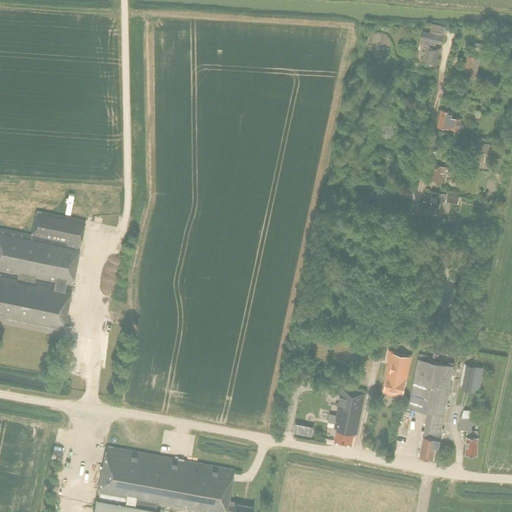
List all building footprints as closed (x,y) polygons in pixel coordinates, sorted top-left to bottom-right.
[(443,35),(429,32),(422,30),(419,43),(426,45),(422,62),(436,65),(440,48),(434,47),(435,43),(441,44),(443,35)] [(461,75),(476,78),(480,59),(465,56),(461,75)] [(467,99),(452,96),(451,104),(465,107),(467,99)] [(452,112),(441,109),(437,126),(458,131),(460,119),(451,117),(452,112)] [(489,155),(490,144),(476,143),(474,153),(489,155)] [(448,168),(431,164),(428,180),(442,183),(444,173),(447,174),(447,176),(456,178),(459,166),(452,164),(452,166),(449,166),(448,168)] [(442,193),(431,191),(430,195),(425,194),(423,204),(439,207),(441,199),(446,200),(445,201),(458,204),(459,196),(447,194),(447,195),(442,194),(442,193)] [(0,318),(63,331),(85,221),(36,211),(32,235),(0,228),(0,318)] [(459,225),(460,218),(448,216),(447,222),(459,225)] [(406,382),(412,356),(389,351),(387,360),(388,361),(381,394),(394,396),(393,399),(401,401),(405,382),(406,382)] [(440,434),(444,415),(453,366),(418,359),(408,408),(428,411),(424,431),(440,434)] [(477,367),(466,365),(461,390),(473,392),(477,367)] [(354,379),(339,376),(338,384),(353,387),(354,379)] [(356,435),(361,411),(365,394),(341,389),(334,428),(337,429),(334,441),(351,445),(353,435),(356,435)] [(472,418),(472,411),(464,410),(461,417),(460,417),(459,430),(467,431),(466,454),(477,455),(478,431),(471,430),(472,418)] [(440,440),(423,437),(419,457),(433,460),(435,448),(439,449),(440,440)] [(135,501),(161,506),(193,511),(252,511),(253,507),(234,503),(234,505),(227,504),(234,469),(106,446),(97,494),(99,495),(98,500),(96,500),(93,511),(159,511),(160,510),(134,506),(135,501)]
